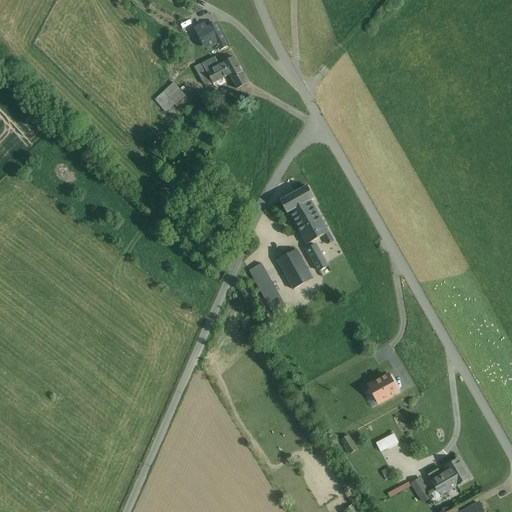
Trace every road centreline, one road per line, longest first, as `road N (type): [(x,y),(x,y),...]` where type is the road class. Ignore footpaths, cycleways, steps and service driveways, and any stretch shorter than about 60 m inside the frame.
road 1 (residential): [(126,511),(256,215),(282,168),(322,125)]
road 2 (unclassified): [(511,456),(322,125)]
road 3 (unclassified): [(322,125),(261,0)]
road 4 (track): [(306,97),(382,0)]
